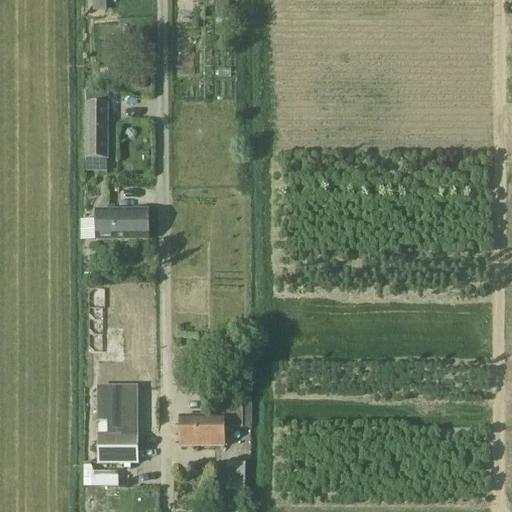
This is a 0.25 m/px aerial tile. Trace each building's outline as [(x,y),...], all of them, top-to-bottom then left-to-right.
[(220,4),(216,10),(216,22),(228,22),(228,4),(220,4)] [(85,107),(86,163),(109,163),(109,107),(85,107)] [(98,243),(150,242),(149,212),(98,213),(98,243)] [(212,400),(212,419),(181,419),(181,449),(224,449),(224,431),(252,430),(252,399),(243,399),(237,399),(237,381),(216,381),(216,400),(212,400)] [(137,466),(137,438),(132,438),(132,433),(137,433),(137,390),(99,390),(99,423),(109,423),(109,438),(99,438),(99,466),(137,466)] [(245,465),(226,464),(226,492),(220,492),(220,509),(229,510),(228,511),(244,511),(244,495),(229,495),(229,494),(245,493),(245,465)] [(122,488),(122,474),(87,473),(86,488),(122,488)]
